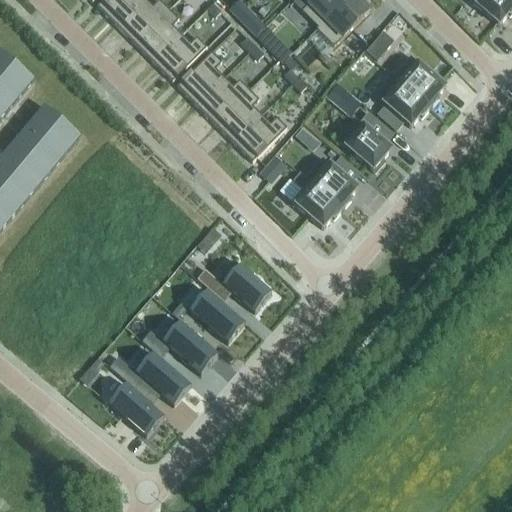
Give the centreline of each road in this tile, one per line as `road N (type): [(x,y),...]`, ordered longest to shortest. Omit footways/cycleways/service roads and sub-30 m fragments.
road 1 (residential): [(40,0),(331,292)]
road 2 (unclassified): [(331,292),(153,497)]
road 3 (unclassified): [(506,88),(331,292)]
road 4 (residential): [(153,497),(0,369)]
road 5 (residential): [(417,0),(506,88)]
